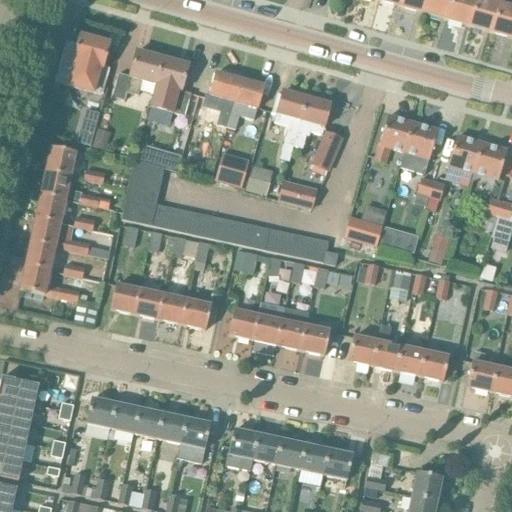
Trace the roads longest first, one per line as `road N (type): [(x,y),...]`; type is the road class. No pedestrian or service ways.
road 1 (residential): [(496,444),(0,338)]
road 2 (residential): [(511,97),(163,0)]
